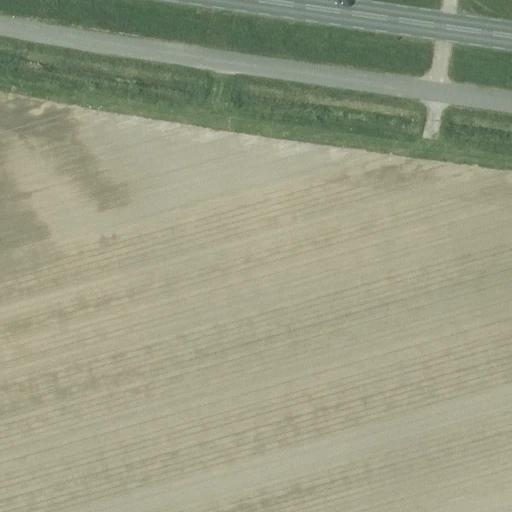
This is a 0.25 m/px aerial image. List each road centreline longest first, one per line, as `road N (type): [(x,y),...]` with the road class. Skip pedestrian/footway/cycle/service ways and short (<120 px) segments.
road 1 (unclassified): [(0,23),(511,103)]
road 2 (primary): [(511,37),(254,0)]
